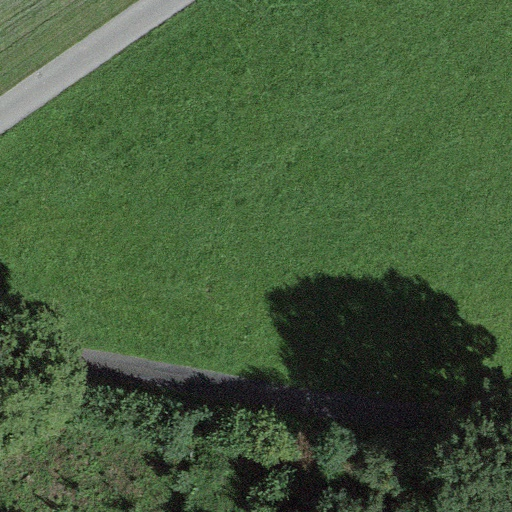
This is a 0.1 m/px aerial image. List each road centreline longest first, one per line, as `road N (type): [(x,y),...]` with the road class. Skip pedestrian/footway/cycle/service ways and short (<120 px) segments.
road 1 (unclassified): [(0,357),(70,361),(386,414),(511,420)]
road 2 (unclassified): [(0,121),(179,0)]
